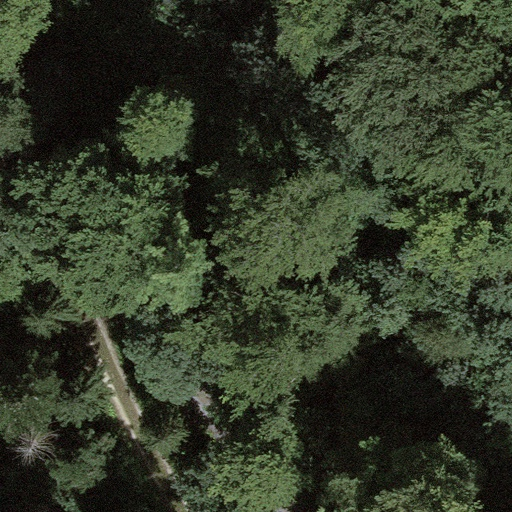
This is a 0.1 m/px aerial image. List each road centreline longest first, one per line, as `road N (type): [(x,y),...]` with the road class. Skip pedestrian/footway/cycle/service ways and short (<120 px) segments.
road 1 (track): [(180,511),(125,403),(96,301),(0,139)]
road 2 (track): [(96,301),(280,511)]
